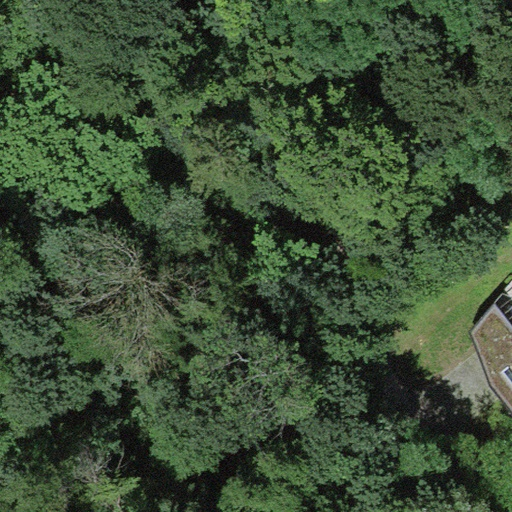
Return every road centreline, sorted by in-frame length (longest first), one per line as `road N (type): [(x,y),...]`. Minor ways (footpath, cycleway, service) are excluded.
road 1 (track): [(337,222),(366,285),(373,345),(403,402)]
road 2 (residential): [(403,402),(487,511)]
